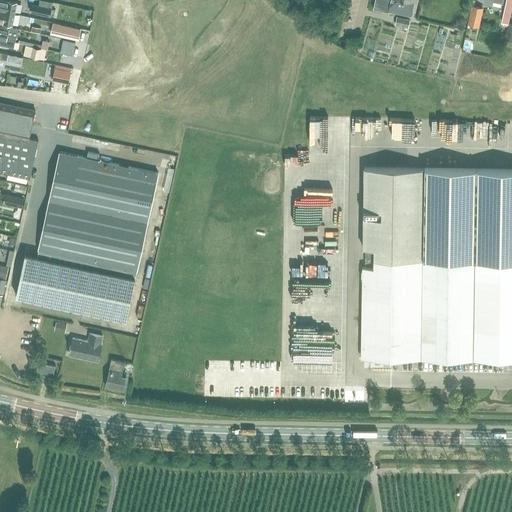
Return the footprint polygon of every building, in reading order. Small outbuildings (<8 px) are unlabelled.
[(4,0),(0,0),(0,9),(15,13),(17,3),(4,0)] [(375,0),(373,8),(388,11),(389,9),(411,15),(414,0),(375,0)] [(30,12),(50,16),(52,8),(32,4),(30,12)] [(472,5),(468,24),(478,26),(483,8),(472,5)] [(0,20),(3,21),(3,23),(13,25),(15,13),(0,9),(0,20)] [(397,16),(395,24),(407,27),(409,19),(397,16)] [(53,21),(51,32),(79,39),(81,28),(53,21)] [(408,35),(418,38),(421,26),(411,23),(408,35)] [(0,38),(16,42),(17,36),(8,34),(9,29),(0,26),(0,38)] [(16,42),(0,38),(0,44),(14,48),(16,42)] [(39,58),(42,48),(33,46),(31,56),(39,58)] [(0,57),(8,59),(9,53),(0,51),(0,57)] [(30,62),(22,61),(20,71),(28,73),(30,62)] [(55,68),(53,79),(68,83),(71,71),(55,68)] [(0,171),(30,178),(39,140),(30,138),(36,111),(0,102),(0,171)] [(307,115),(306,156),(317,156),(317,143),(324,143),(323,150),(342,150),(343,116),(307,115)] [(366,145),(366,116),(353,116),(353,134),(359,134),(359,145),(366,145)] [(372,117),(370,145),(390,146),(391,117),(372,117)] [(416,117),(414,145),(429,146),(431,118),(416,117)] [(460,117),(448,117),(448,147),(460,147),(460,117)] [(433,130),(444,131),(444,119),(434,118),(433,130)] [(472,119),(471,147),(480,148),(486,149),(487,120),(472,119)] [(61,151),(39,249),(38,256),(25,253),(16,296),(127,320),(159,173),(61,151)] [(363,267),(361,358),(421,359),(511,360),(511,169),(424,168),(365,168),(363,248),(374,248),(374,267),(363,267)] [(332,184),(299,184),(299,196),(332,196),(332,184)] [(3,202),(22,207),(25,197),(5,193),(3,202)] [(289,222),(338,224),(339,210),(325,209),(325,206),(290,205),(289,222)] [(310,250),(310,239),(300,238),(299,250),(310,250)] [(291,264),(290,279),(313,281),(313,280),(334,281),(334,277),(324,276),(324,273),(335,274),(336,265),(327,264),(327,268),(318,268),(318,262),(311,261),(311,270),(304,269),(304,264),(291,264)] [(0,276),(6,277),(8,267),(0,265),(0,276)] [(339,300),(300,299),(300,309),(339,310),(339,300)] [(299,331),(299,324),(338,323),(338,314),(299,315),(299,313),(287,314),(288,322),(292,322),(292,331),(299,331)] [(57,320),(55,329),(65,331),(67,322),(57,320)] [(102,343),(103,336),(91,333),(89,341),(74,337),(70,353),(84,356),(84,357),(99,361),(103,344),(102,343)] [(336,349),(322,349),(322,338),(307,338),(308,368),(336,367),(336,349)] [(297,339),(297,348),(290,348),(290,356),(307,356),(307,339),(297,339)] [(112,359),(107,379),(106,385),(125,390),(128,377),(123,376),(126,362),(112,359)] [(54,374),(56,365),(39,361),(37,370),(54,374)]
